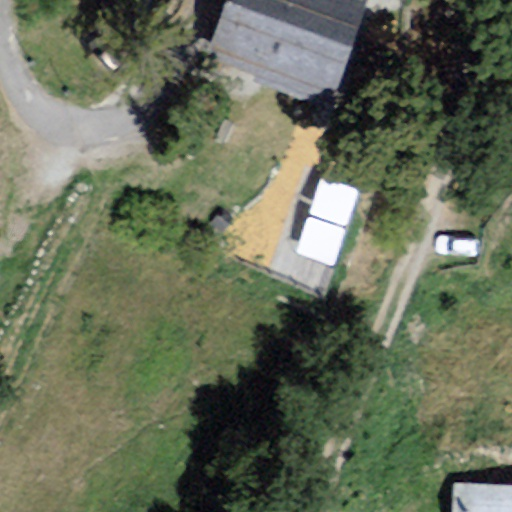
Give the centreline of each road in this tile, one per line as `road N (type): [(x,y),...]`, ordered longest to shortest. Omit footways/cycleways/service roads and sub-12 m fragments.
road 1 (track): [(425,0),(417,154),(361,364)]
road 2 (residential): [(0,30),(19,79),(41,100),(117,121),(158,96),(189,50),(208,0)]
road 3 (track): [(320,511),(361,364)]
